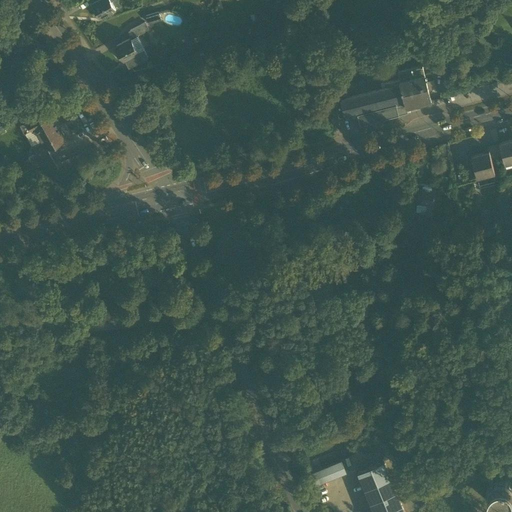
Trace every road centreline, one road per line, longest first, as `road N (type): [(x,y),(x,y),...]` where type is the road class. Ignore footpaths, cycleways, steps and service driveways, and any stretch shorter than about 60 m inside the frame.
road 1 (primary): [(166,196),(511,109)]
road 2 (residential): [(166,196),(302,511)]
road 3 (track): [(0,304),(75,329),(220,315)]
road 4 (residential): [(132,141),(37,0)]
